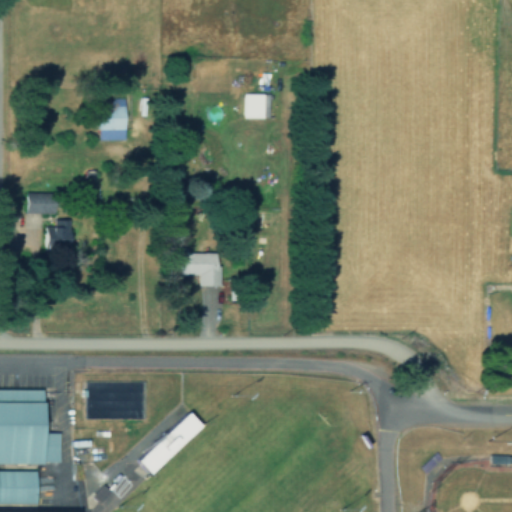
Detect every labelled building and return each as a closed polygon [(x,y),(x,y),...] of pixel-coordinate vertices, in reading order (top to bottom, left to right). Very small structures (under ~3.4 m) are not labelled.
[(240,89),(240,123),(275,121),(274,88),(240,89)] [(93,105),(94,145),(128,144),(129,106),(93,105)] [(49,213),(50,192),(23,191),(22,212),(49,213)] [(65,219),(51,219),(50,226),(41,226),(40,247),(52,248),(52,255),(63,256),(65,219)] [(183,251),(183,247),(165,247),(165,273),(194,274),(194,285),(216,285),(216,264),(211,264),(211,252),(183,251)] [(0,388),(37,388),(37,432),(49,432),(49,447),(49,460),(36,460),(35,463),(2,462),(0,462),(0,388)] [(195,425),(182,411),(131,460),(144,474),(195,425)] [(485,454),(485,463),(508,463),(509,454),(485,454)] [(0,502),(31,502),(31,470),(35,470),(35,463),(2,462),(1,469),(0,468),(0,502)] [(110,475),(114,478),(122,470),(118,467),(110,475)] [(87,494),(94,501),(106,490),(98,482),(87,494)] [(0,502),(0,511),(34,511),(34,502),(31,502),(0,502)]
